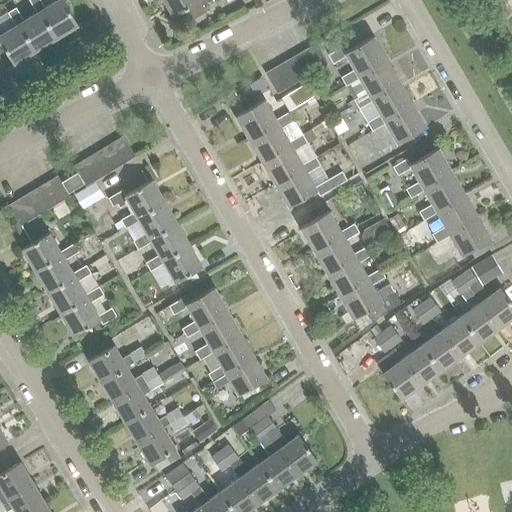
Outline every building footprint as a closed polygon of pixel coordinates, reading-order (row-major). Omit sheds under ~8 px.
[(27,0),(35,12),(22,20),(17,23),(34,51),(55,38),(38,10),(44,7),(39,0),(27,0)] [(55,38),(77,25),(61,0),(55,0),(44,7),(38,10),(55,38)] [(161,0),(171,17),(186,8),(193,20),(205,13),(201,6),(210,0),(161,0)] [(238,0),(246,12),(259,4),(257,0),(238,0)] [(14,25),(0,33),(0,44),(12,64),(34,51),(17,23),(22,20),(15,8),(6,13),(14,25)] [(353,70),(356,75),(386,58),(373,36),(344,52),(341,47),(328,55),(332,63),(345,56),(353,70)] [(304,50),(315,70),(325,64),(314,44),(304,50)] [(294,56),(306,75),(315,70),(304,50),(294,56)] [(284,61),(295,81),(306,75),(294,56),(284,61)] [(366,92),(366,93),(369,98),(399,81),(386,58),(356,75),(353,70),(340,77),(345,86),(358,79),(366,92)] [(274,67),(285,87),(295,81),(284,61),(274,67)] [(264,73),(275,92),(285,87),(274,67),(264,73)] [(380,115),(379,115),(383,121),(412,103),(399,81),(369,98),(366,93),(353,100),(358,108),(371,101),(380,115)] [(234,116),(245,135),(247,139),(276,122),(279,127),(292,120),(287,111),(274,119),(262,99),(234,116)] [(425,126),(414,107),(412,103),(383,121),(379,115),(367,123),(371,131),(384,124),(396,143),(425,126)] [(279,127),(276,122),(247,139),(260,161),(289,144),(292,150),(305,142),(300,134),(287,141),(279,127)] [(134,158),(122,137),(112,143),(124,163),(134,158)] [(124,163),(112,143),(102,149),(114,169),(124,163)] [(292,150),(289,144),(260,161),(273,184),(302,167),(306,173),(318,165),(313,156),(300,164),(292,150)] [(418,181),(421,187),(450,169),(437,147),(408,163),(406,159),(393,167),(398,175),(410,168),(418,181)] [(114,169),(102,149),(92,155),(104,175),(114,169)] [(104,175),(92,155),(82,161),(94,181),(104,175)] [(94,181),(82,161),(73,166),(85,186),(94,181)] [(306,173),(302,167),(273,184),(286,207),(315,190),(318,195),(345,180),(340,171),(313,186),(306,173)] [(431,204),(435,209),(464,192),(450,169),(421,187),(418,181),(405,189),(410,198),(423,190),(431,204)] [(77,173),(61,183),(68,195),(84,186),(77,173)] [(61,183),(57,176),(47,182),(59,203),(69,197),(68,195),(61,183)] [(126,203),(132,213),(135,218),(163,201),(151,180),(124,195),(121,190),(107,198),(112,206),(116,203),(119,208),(126,203)] [(95,181),(74,194),(83,209),(104,197),(95,181)] [(59,203),(47,182),(37,188),(48,209),(59,203)] [(48,209),(37,188),(27,194),(39,215),(48,209)] [(389,190),(379,196),(387,210),(397,204),(389,190)] [(444,226),(448,232),(477,215),(464,192),(435,209),(431,204),(418,211),(423,220),(436,212),(444,226)] [(39,215),(27,194),(17,200),(29,221),(39,215)] [(29,221),(17,200),(7,206),(20,227),(29,221)] [(145,235),(147,240),(176,223),(163,201),(135,218),(132,213),(120,220),(124,228),(137,221),(145,235)] [(299,228),(310,247),(312,251),(341,234),(346,242),(344,240),(357,232),(352,224),(339,231),(327,211),(299,228)] [(397,214),(388,219),(395,231),(404,226),(397,214)] [(490,238),(479,219),(477,215),(448,232),(444,226),(431,234),(437,243),(450,235),(461,255),(490,238)] [(363,230),(361,237),(366,246),(391,232),(383,219),(363,230)] [(157,256),(160,261),(188,244),(176,223),(147,240),(145,235),(132,242),(137,250),(149,243),(157,256)] [(48,232),(20,249),(21,250),(34,271),(61,255),(64,260),(77,252),(72,244),(59,252),(56,247),(48,234),(48,233),(48,232)] [(352,254),(346,242),(341,234),(312,251),(325,274),(354,256),(358,262),(370,255),(365,246),(352,254)] [(201,267),(189,247),(188,244),(160,261),(157,256),(145,264),(149,271),(162,264),(173,283),(201,267)] [(61,255),(34,271),(46,292),(73,276),(76,281),(89,273),(85,265),(72,273),(64,260),(61,255)] [(471,267),(480,284),(501,272),(491,255),(471,267)] [(357,262),(358,262),(354,256),(325,274),(339,297),(368,280),(370,285),(383,277),(378,269),(366,276),(357,262)] [(468,269),(460,276),(470,289),(478,283),(468,269)] [(73,276),(46,292),(59,313),(86,297),(89,302),(96,298),(102,294),(97,286),(89,273),(76,281),(73,276)] [(460,276),(451,282),(461,295),(470,289),(460,276)] [(379,299),(370,285),(368,280),(339,297),(352,319),(380,302),(383,307),(396,300),(391,291),(379,299)] [(478,283),(470,289),(478,301),(498,328),(498,327),(511,317),(511,305),(498,287),(497,288),(498,288),(487,296),(478,283)] [(186,308),(194,322),(197,328),(227,311),(213,287),(185,303),(182,298),(168,307),(173,315),(186,308)] [(459,315),(459,316),(478,342),(479,342),(479,341),(497,328),(498,328),(478,301),(470,289),(461,295),(470,308),(460,316),(459,315)] [(429,296),(420,303),(429,315),(438,308),(429,296)] [(86,297),(59,313),(72,334),(71,334),(72,335),(99,319),(102,324),(115,316),(110,308),(104,311),(97,316),(89,302),(86,297)] [(429,315),(420,303),(411,309),(421,322),(429,315)] [(239,332),(227,311),(197,328),(194,322),(181,330),(186,338),(199,331),(207,344),(210,350),(239,332)] [(440,329),(439,330),(459,356),(478,342),(478,343),(478,342),(459,316),(458,316),(459,316),(440,330),(440,329)] [(390,326),(382,332),(392,346),(400,340),(390,326)] [(420,344),(439,371),(440,370),(458,356),(458,357),(459,356),(439,330),(439,331),(421,344),(420,344)] [(220,367),(223,372),(252,355),(239,332),(210,350),(207,344),(194,352),(199,360),(212,353),(220,367)] [(375,337),(373,339),(383,352),(392,346),(382,332),(375,337)] [(401,358),(400,358),(420,385),(420,384),(439,371),(420,344),(419,344),(420,345),(401,358)] [(113,346),(87,361),(100,382),(125,366),(133,362),(128,354),(121,358),(113,346)] [(140,347),(128,354),(133,362),(145,355),(140,347)] [(382,372),(380,373),(400,399),(401,399),(401,398),(419,385),(420,385),(400,358),(394,349),(385,355),(392,365),(382,372)] [(266,378),(253,357),(252,355),(223,372),(220,367),(207,375),(216,389),(229,382),(236,395),(240,393),(257,383),(266,378)] [(125,366),(100,382),(112,402),(145,382),(140,375),(133,379),(125,366)] [(152,367),(140,375),(145,382),(157,375),(152,367)] [(157,375),(145,382),(149,390),(161,383),(157,375)] [(145,382),(112,402),(124,422),(150,407),(142,395),(149,390),(145,382)] [(257,383),(240,393),(243,399),(260,389),(257,383)] [(267,401),(251,413),(258,422),(267,416),(274,411),(267,401)] [(150,407),(124,422),(136,443),(162,427),(169,423),(164,415),(157,420),(150,407)] [(176,408),(164,415),(169,423),(181,416),(176,408)] [(251,413),(232,427),(239,436),(250,429),(258,422),(251,413)] [(181,416),(169,423),(174,431),(186,424),(181,416)] [(267,416),(258,422),(268,436),(277,430),(267,416)] [(215,431),(207,421),(192,432),(199,442),(215,431)] [(258,422),(250,429),(260,442),(268,436),(258,422)] [(162,427),(136,443),(149,464),(152,462),(174,448),(162,427)] [(277,430),(268,436),(277,448),(296,475),(297,474),(315,461),(316,460),(297,434),(296,434),(296,435),(286,442),(277,430)] [(258,462),(277,489),(277,488),(296,475),(277,448),(268,436),(260,442),(269,455),(258,462)] [(228,444),(219,451),(229,464),(238,458),(228,444)] [(219,451),(211,457),(221,471),(229,464),(219,451)] [(238,458),(229,464),(257,503),(258,503),(258,502),(276,489),(277,489),(258,462),(257,463),(247,471),(238,458)] [(19,462),(0,473),(0,487),(1,490),(0,491),(0,501),(6,498),(32,483),(19,462)] [(173,469),(165,476),(172,485),(180,479),(189,473),(182,463),(173,469)] [(219,490),(219,491),(234,511),(244,511),(257,503),(229,464),(221,471),(230,483),(219,491),(219,490)] [(189,473),(180,479),(190,493),(199,486),(189,473)] [(180,479),(172,485),(182,499),(190,493),(180,479)] [(6,498),(0,501),(0,504),(4,510),(11,506),(14,511),(29,511),(44,503),(32,483),(6,498)] [(199,486),(190,493),(204,511),(234,511),(219,491),(218,491),(208,499),(199,486)] [(204,511),(190,493),(182,499),(191,511),(190,511),(204,511)] [(49,511),(44,503),(29,511),(49,511)]
